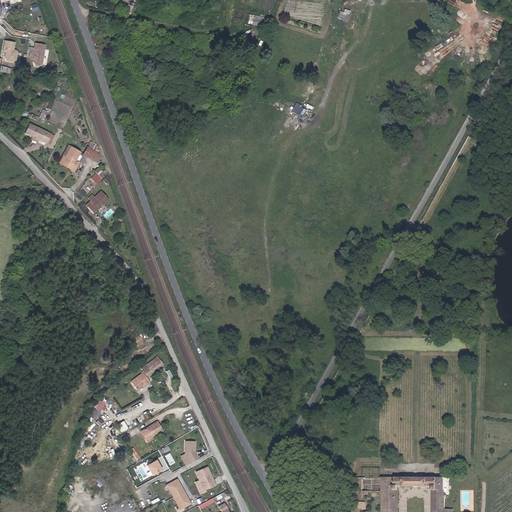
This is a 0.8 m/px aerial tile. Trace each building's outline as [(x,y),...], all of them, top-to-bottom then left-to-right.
[(341,8),(338,17),(346,20),(349,11),(341,8)] [(263,26),(264,18),(253,16),(251,24),(263,26)] [(14,43),(5,41),(3,50),(6,51),(5,52),(4,58),(6,61),(13,62),(15,60),(17,53),(15,51),(13,50),(14,43)] [(34,44),(33,52),(31,52),(29,53),(28,57),(30,59),(34,60),(33,62),(35,64),(38,65),(41,64),(44,46),(34,44)] [(294,112),(303,118),(307,110),(299,104),(294,112)] [(51,134),(29,124),(25,133),(32,136),(38,139),(47,143),(51,134)] [(75,160),(79,153),(80,153),(70,147),(65,157),(63,156),(59,163),(63,165),(64,163),(71,167),(70,169),(73,171),(78,163),(75,160)] [(98,154),(87,148),(83,155),(94,161),(98,154)] [(93,213),(108,199),(101,191),(94,198),(90,201),(85,205),(93,213)] [(146,377),(159,367),(156,363),(153,359),(140,369),(142,371),(146,377)] [(149,382),(146,377),(142,373),(141,374),(130,382),(137,391),(149,382)] [(96,419),(100,413),(95,409),(90,415),(96,419)] [(127,429),(123,421),(116,425),(120,432),(127,429)] [(146,440),(162,430),(157,422),(141,431),(146,440)] [(147,442),(163,432),(162,430),(146,440),(147,442)] [(195,441),(185,441),(185,453),(190,463),(198,458),(194,451),(195,441)] [(138,459),(131,449),(128,451),(135,462),(138,459)] [(190,463),(185,453),(180,456),(185,466),(190,463)] [(154,460),(143,466),(150,477),(160,471),(154,460)] [(195,471),(204,490),(215,485),(206,466),(195,471)] [(445,495),(445,478),(382,478),(382,491),(380,491),(380,494),(382,494),(382,511),(398,511),(399,487),(433,487),(432,511),(453,511),(454,510),(445,510),(445,498),(446,498),(447,497),(447,496),(446,495),(445,495)] [(183,491),(176,479),(166,485),(173,497),(183,491)] [(190,503),(183,491),(173,497),(180,509),(190,503)] [(198,504),(200,508),(215,502),(213,498),(198,504)] [(221,511),(219,511),(228,511),(224,503),(218,506),(221,511)]
